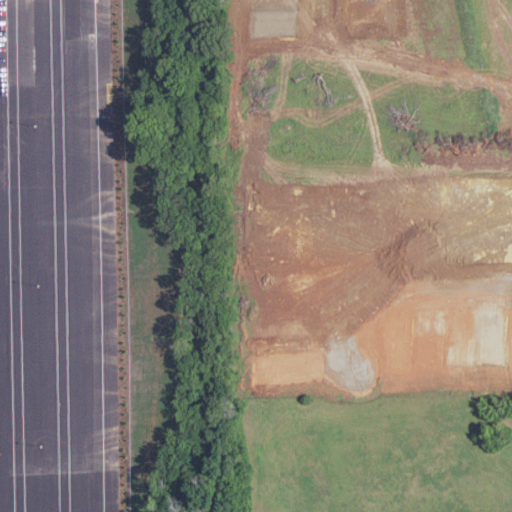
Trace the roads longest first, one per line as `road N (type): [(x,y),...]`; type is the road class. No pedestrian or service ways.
road 1 (residential): [(320,0),(332,332),(343,361)]
road 2 (residential): [(324,101),(511,98)]
road 3 (residential): [(332,290),(511,288)]
